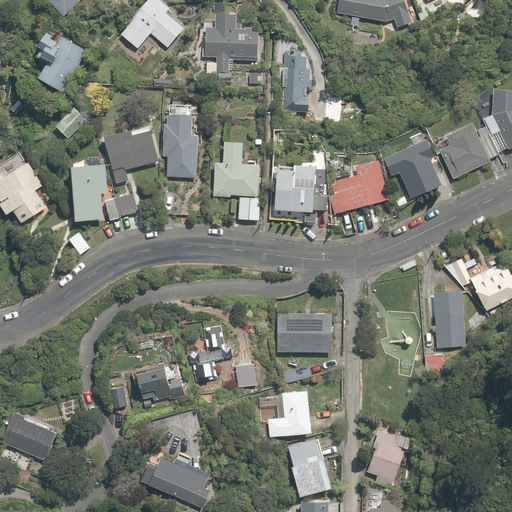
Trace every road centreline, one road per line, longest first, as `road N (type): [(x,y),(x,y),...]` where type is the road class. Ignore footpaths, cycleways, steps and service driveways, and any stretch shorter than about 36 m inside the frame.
road 1 (residential): [(314,261),(299,285),(165,292),(109,315),(92,337),(86,364),(113,461),(110,480),(72,507),(0,493)]
road 2 (tertiary): [(314,261),(158,248),(107,260),(0,327)]
road 3 (residential): [(350,256),(351,511)]
road 4 (tertiary): [(511,189),(398,243),(350,256)]
